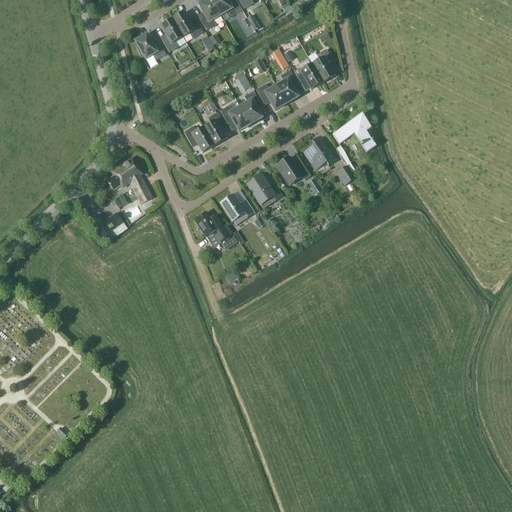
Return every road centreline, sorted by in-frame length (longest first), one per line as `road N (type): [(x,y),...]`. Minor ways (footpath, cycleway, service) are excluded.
road 1 (residential): [(155,149),(179,214),(352,99),(352,83)]
road 2 (residential): [(155,149),(202,170),(352,83)]
road 3 (tertiary): [(0,262),(98,163),(112,132)]
